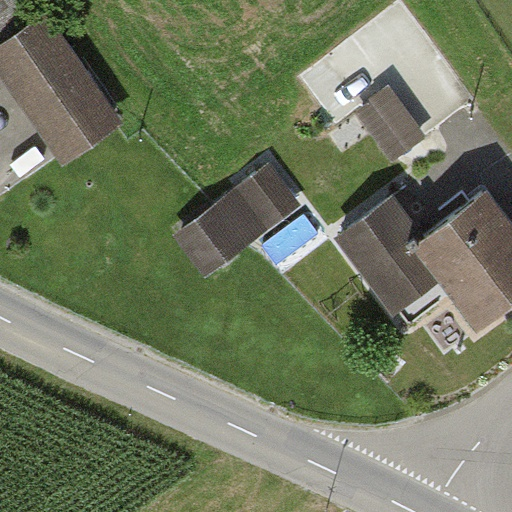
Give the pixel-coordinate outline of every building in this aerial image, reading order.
[(0,0),(0,13),(18,0),(0,0)] [(0,78),(58,159),(114,119),(38,12),(0,39),(0,78)] [(435,126),(402,81),(354,117),(388,162),(435,126)] [(0,193),(53,158),(37,134),(0,158),(0,193)] [(297,209),(265,165),(171,231),(203,276),(297,209)] [(511,290),(511,241),(475,192),(409,241),(379,201),(333,235),(385,306),(427,275),(464,326),(511,290)]
